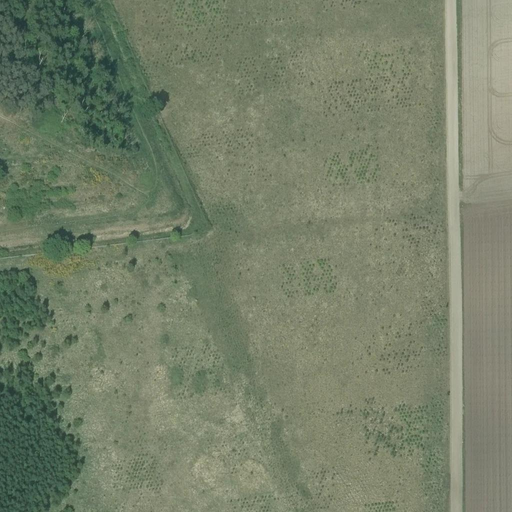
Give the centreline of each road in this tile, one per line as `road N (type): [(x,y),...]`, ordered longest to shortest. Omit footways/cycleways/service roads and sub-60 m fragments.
road 1 (track): [(454,327),(450,0)]
road 2 (track): [(457,511),(454,327)]
